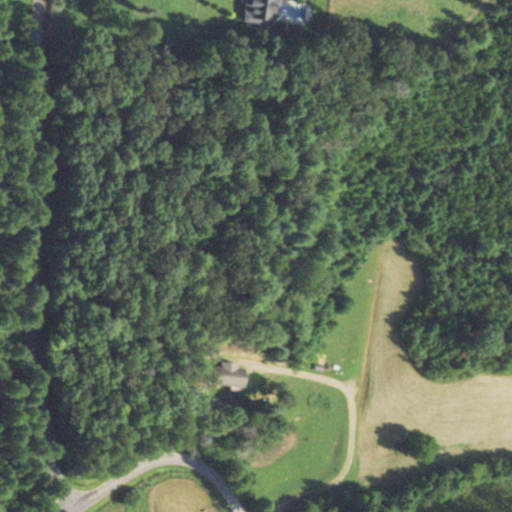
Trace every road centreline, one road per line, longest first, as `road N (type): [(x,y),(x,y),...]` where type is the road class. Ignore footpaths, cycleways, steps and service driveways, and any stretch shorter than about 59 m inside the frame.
road 1 (residential): [(80,504),(34,456),(43,0)]
road 2 (tertiary): [(234,504),(208,471),(180,458),(149,464),(80,504)]
